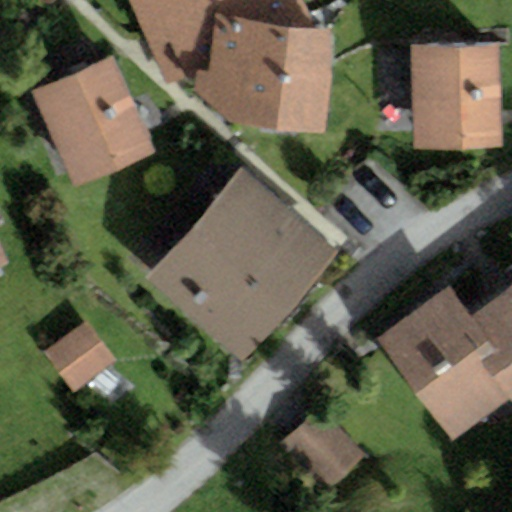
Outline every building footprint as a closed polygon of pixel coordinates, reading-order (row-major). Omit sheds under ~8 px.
[(296,0),(132,0),(173,79),(198,68),(192,92),(245,127),(325,132),(334,30),(314,29),(296,0)] [(496,46),(412,48),(414,148),(498,146),(496,46)] [(117,60),(35,93),(72,184),(154,151),(117,60)] [(331,254),(239,173),(145,278),(237,359),(331,254)] [(511,286),(469,317),(493,351),(479,360),(508,403),(511,408),(511,286)] [(452,291),(382,339),(453,441),(508,403),(479,360),(493,351),(469,317),(452,291)] [(85,322),(47,351),(75,388),(113,360),(85,322)] [(333,412),(288,449),(327,497),(372,461),(333,412)]
